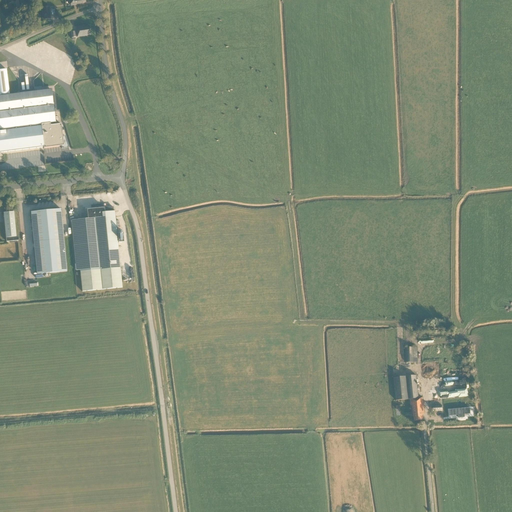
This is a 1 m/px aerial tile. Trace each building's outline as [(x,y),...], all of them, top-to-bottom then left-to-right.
[(42,7),(44,20),(51,19),(49,7),(42,7)] [(83,27),(83,26),(75,27),(77,37),(86,36),(86,35),(91,35),(89,26),(83,27)] [(0,70),(0,95),(9,94),(6,69),(0,70)] [(50,123),(55,122),(51,90),(0,96),(0,152),(43,147),(44,149),(61,146),(61,149),(68,148),(65,136),(64,136),(65,137),(62,137),(61,124),(50,126),(50,123)] [(88,219),(71,221),(76,271),(79,270),(79,271),(80,272),(82,292),(122,288),(114,211),(113,211),(113,207),(104,208),(87,210),(88,219)] [(31,212),(37,274),(66,271),(60,209),(31,212)] [(16,237),(14,212),(3,213),(6,238),(16,237)] [(417,363),(417,348),(405,348),(406,363),(417,363)] [(418,398),(416,376),(394,378),(396,401),(410,399),(411,417),(413,416),(414,421),(423,420),(422,415),(424,414),(423,398),(418,398)] [(464,415),(470,414),(470,408),(449,410),(449,416),(458,415),(459,418),(465,418),(464,415)]
